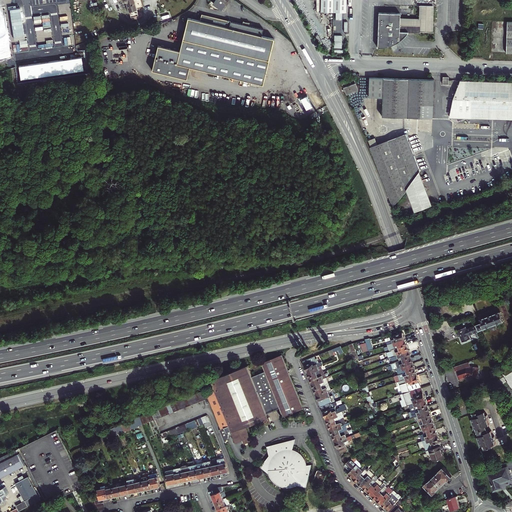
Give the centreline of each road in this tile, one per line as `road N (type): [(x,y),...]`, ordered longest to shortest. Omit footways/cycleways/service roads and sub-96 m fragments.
road 1 (motorway): [(511,229),(0,356)]
road 2 (motorway): [(0,375),(216,329),(511,250)]
road 3 (tertiary): [(0,404),(316,335)]
road 4 (residential): [(293,357),(342,480),(375,511)]
road 5 (tertiary): [(418,314),(470,474)]
road 6 (residential): [(197,487),(236,479),(207,407),(161,425)]
road 7 (tertiary): [(360,154),(289,7)]
road 8 (tertiary): [(360,154),(416,307)]
road 9 (tertiary): [(282,11),(360,154)]
